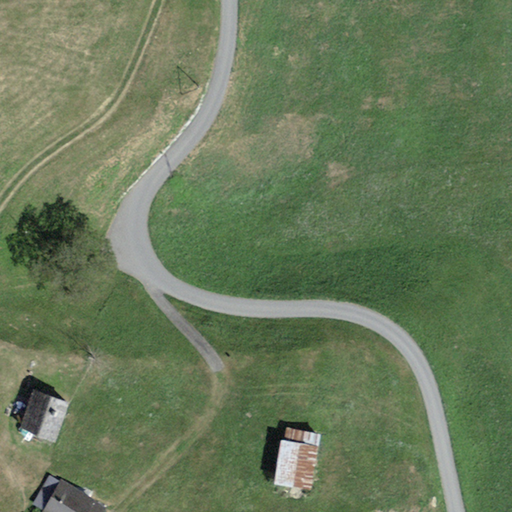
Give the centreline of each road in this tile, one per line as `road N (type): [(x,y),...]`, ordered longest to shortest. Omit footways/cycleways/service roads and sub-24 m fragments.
road 1 (unclassified): [(458,511),(428,391),(414,355),(387,325),(345,307),(206,299),(143,270),(130,217),(215,98),(230,0)]
road 2 (track): [(143,270),(159,304),(217,371),(217,392),(204,419),(117,511)]
road 3 (track): [(159,0),(118,99),(33,165),(0,202)]
